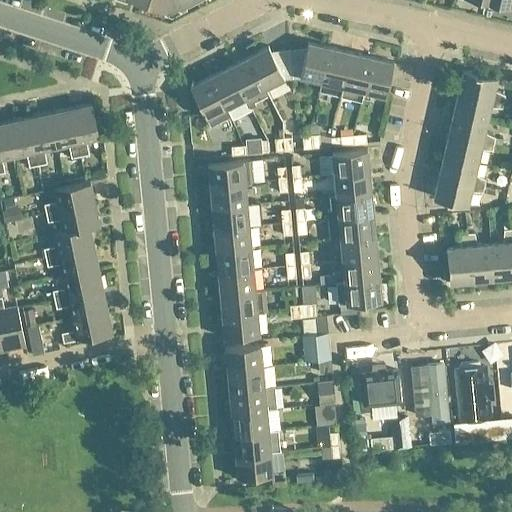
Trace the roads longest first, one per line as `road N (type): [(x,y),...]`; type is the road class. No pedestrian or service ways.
road 1 (residential): [(421,324),(403,172),(434,28)]
road 2 (tertiary): [(164,339),(139,64)]
road 3 (tertiary): [(183,511),(164,339)]
road 4 (residential): [(164,339),(0,372)]
road 5 (tertiary): [(139,64),(0,17)]
road 6 (residential): [(434,28),(299,0)]
road 7 (residential): [(258,0),(139,64)]
